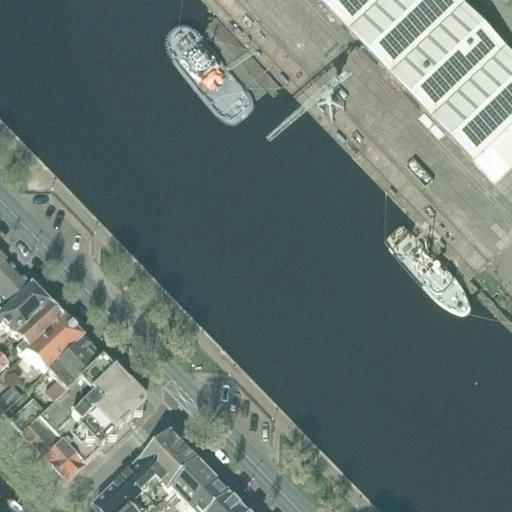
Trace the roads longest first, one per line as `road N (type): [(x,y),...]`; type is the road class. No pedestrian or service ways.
road 1 (primary): [(190,399),(0,201)]
road 2 (residential): [(74,511),(190,399)]
road 3 (primary): [(299,511),(190,399)]
